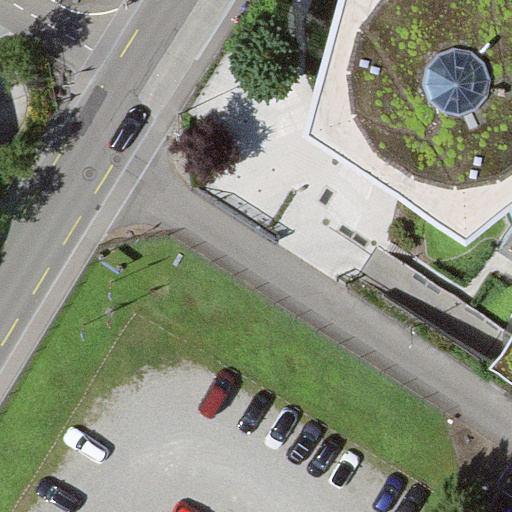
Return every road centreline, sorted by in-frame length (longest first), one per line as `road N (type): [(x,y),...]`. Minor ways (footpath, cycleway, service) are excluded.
road 1 (unknown): [(337,511),(304,465),(219,438),(160,484),(142,511)]
road 2 (secondary): [(185,0),(88,159)]
road 3 (secondary): [(0,305),(88,159)]
